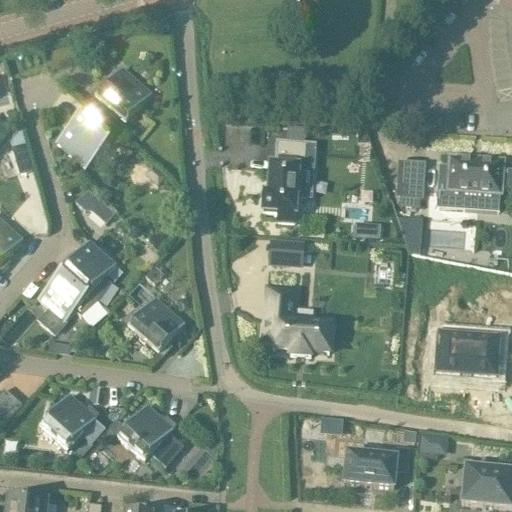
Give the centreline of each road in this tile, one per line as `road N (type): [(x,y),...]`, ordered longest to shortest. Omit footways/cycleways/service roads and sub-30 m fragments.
road 1 (residential): [(180,0),(221,367),(232,385),(261,400),(511,436)]
road 2 (residential): [(0,302),(51,245),(51,205),(23,76)]
road 3 (residential): [(221,505),(0,478)]
road 4 (unknown): [(475,13),(448,36),(416,88),(462,95),(483,68),(484,47)]
road 5 (residential): [(194,391),(0,364)]
